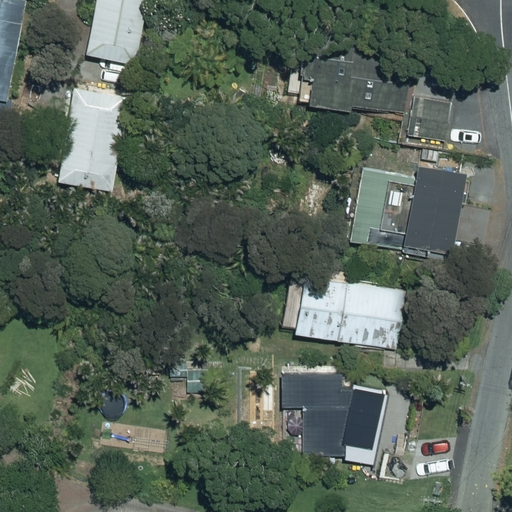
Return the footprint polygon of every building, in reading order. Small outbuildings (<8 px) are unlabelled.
[(0,0),(0,109),(25,0),(0,0)] [(86,0),(75,47),(124,59),(137,0),(86,0)] [(401,111),(411,55),(346,44),(349,32),(298,23),(290,72),(300,73),(295,99),(341,107),(342,100),(401,111)] [(46,175),(98,185),(116,92),(63,82),(46,175)] [(400,131),(440,139),(447,101),(407,93),(400,131)] [(339,235),(439,255),(455,169),(405,159),(403,174),(353,164),(339,235)] [(281,328),(390,347),(399,288),(290,270),(281,328)] [(360,370),(372,372),(374,358),(362,357),(360,370)] [(294,453),(342,453),(342,400),(335,400),(335,371),(273,370),(273,404),(294,404),(294,453)] [(367,458),(406,464),(409,444),(369,439),(367,458)]
